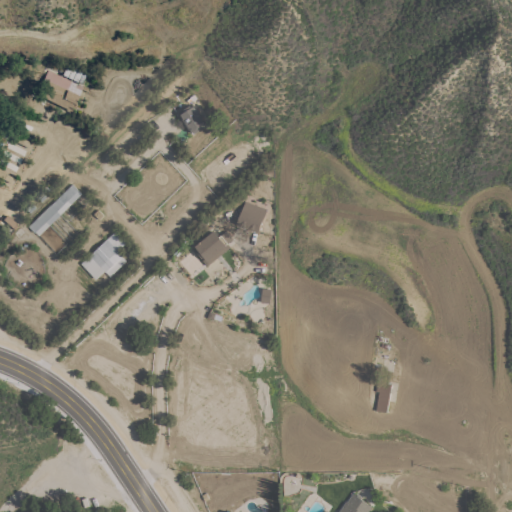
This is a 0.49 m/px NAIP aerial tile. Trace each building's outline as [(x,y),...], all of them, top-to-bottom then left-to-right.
[(33,91),(40,77),(44,79),(50,69),(60,74),(59,76),(61,77),(62,75),(83,86),(71,111),(33,91)] [(204,124),(203,124),(205,127),(194,134),(192,131),(191,132),(177,112),(184,107),(186,111),(192,106),(204,124)] [(12,175),(0,169),(0,178),(9,182),(12,175)] [(38,236),(28,226),(50,205),(72,184),(81,193),(38,236)] [(236,224),(247,196),(252,198),(250,203),(267,209),(258,233),(236,224)] [(115,230),(126,242),(118,250),(123,256),(122,256),(126,261),(110,276),(104,271),(95,279),(81,264),(115,230)] [(206,266),(193,249),(195,248),(194,246),(214,230),(219,236),(226,230),(233,239),(227,244),(230,248),(206,266)] [(387,412),(376,411),(379,392),(376,391),(377,385),(380,386),(380,382),(391,384),(387,412)] [(325,511),(327,510),(329,511),(337,511),(346,501),(347,501),(353,493),(372,506),(368,511),(325,511)]
